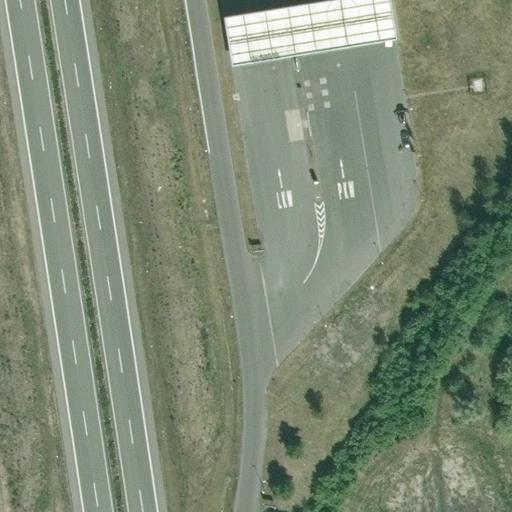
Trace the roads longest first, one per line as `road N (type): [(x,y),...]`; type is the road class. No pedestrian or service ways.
road 1 (motorway): [(20,0),(98,511)]
road 2 (motorway): [(142,511),(64,0)]
